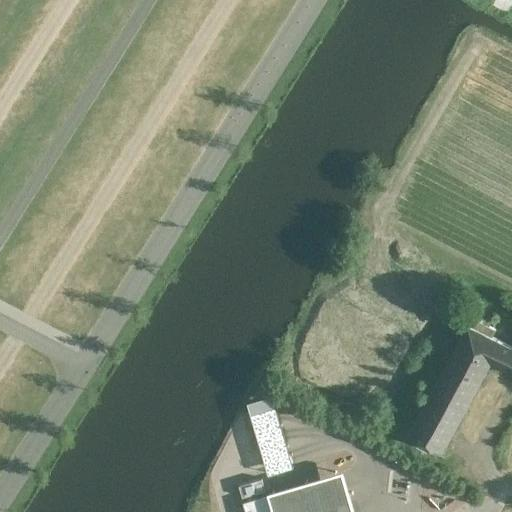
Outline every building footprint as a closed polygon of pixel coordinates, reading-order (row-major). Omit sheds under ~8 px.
[(496,313),(505,296),(478,282),(469,299),(496,313)] [(419,412),(404,436),(441,456),(453,435),(473,446),(502,392),(505,394),(511,380),(511,343),(495,334),(499,327),(477,315),(473,322),(472,322),(469,327),(466,325),(419,412)] [(276,405),(272,394),(247,402),(250,413),(276,405)] [(353,511),(341,472),(276,491),(281,511),(353,511)] [(281,511),(276,491),(244,500),(247,511),(281,511)]
